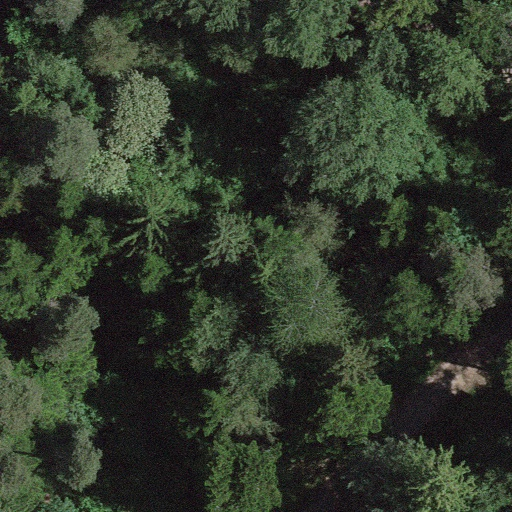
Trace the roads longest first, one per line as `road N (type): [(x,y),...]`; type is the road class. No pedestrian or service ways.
road 1 (track): [(511,324),(337,511)]
road 2 (track): [(394,0),(511,58)]
